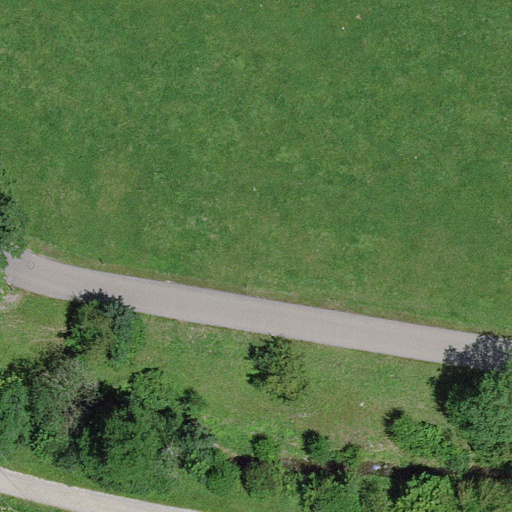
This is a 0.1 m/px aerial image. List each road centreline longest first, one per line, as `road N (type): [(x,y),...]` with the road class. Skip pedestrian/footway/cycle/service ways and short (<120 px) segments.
road 1 (track): [(0,245),(86,283),(511,357)]
road 2 (track): [(123,511),(0,482)]
